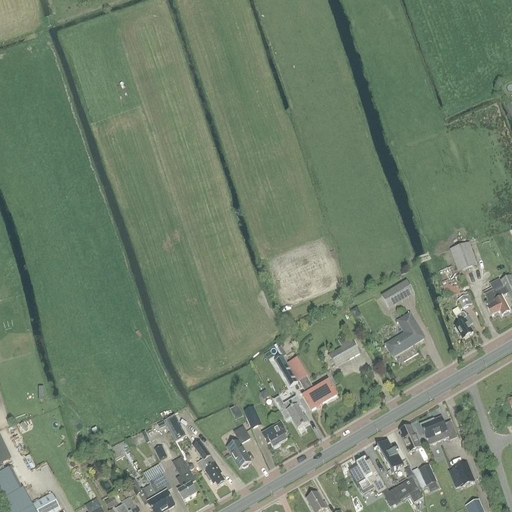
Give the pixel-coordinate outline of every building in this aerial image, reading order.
[(450,251),(458,273),(477,266),(469,244),(450,251)] [(511,306),(511,278),(511,276),(500,282),(504,289),(494,294),(492,289),(483,294),(488,302),(485,304),(492,317),(500,313),(501,317),(510,312),(502,298),(506,295),(511,306)] [(381,297),(387,308),(399,301),(393,290),(381,297)] [(472,306),(468,297),(458,301),(462,310),(472,306)] [(384,348),(387,346),(395,361),(396,360),(394,357),(423,340),(408,314),(409,317),(396,324),(397,325),(399,323),(406,334),(384,347),(384,348)] [(463,340),(473,334),(468,327),(473,325),(468,317),(467,318),(466,316),(464,315),(461,315),(456,318),(459,324),(454,327),(459,335),(460,335),(463,340)] [(336,369),(360,355),(353,342),(328,356),(336,369)] [(287,366),(279,371),(290,388),(298,383),(282,358),(287,366)] [(292,362),(288,365),(306,396),(303,398),(307,405),(309,410),(311,412),(336,396),(329,383),(314,391),(306,378),(307,378),(296,360),(292,362)] [(272,401),(285,424),(286,424),(285,423),(291,419),(298,433),(299,433),(298,431),(309,425),(305,417),(303,418),(301,415),(304,413),(305,414),(295,397),(295,398),(283,405),(279,398),(273,402),(272,401)] [(235,422),(243,418),(237,407),(230,411),(235,422)] [(252,410),(244,413),(251,430),(259,426),(252,410)] [(175,418),(164,423),(167,430),(178,425),(175,418)] [(457,439),(450,423),(444,426),(441,419),(430,424),(430,422),(420,426),(423,434),(423,435),(425,435),(430,447),(448,439),(450,442),(457,439)] [(280,424),(261,435),(267,445),(270,444),(271,445),(274,451),(280,447),(279,447),(287,443),(284,436),(286,435),(280,424)] [(251,463),(241,446),(250,440),(243,428),(234,433),(239,442),(227,449),(239,470),(241,469),(244,470),(248,467),(248,465),(251,463)] [(420,448),(416,438),(415,438),(410,428),(400,433),(404,443),(403,444),(408,454),(420,448)] [(121,452),(135,444),(131,438),(117,446),(121,452)] [(199,442),(192,447),(204,462),(208,468),(204,471),(207,476),(206,477),(209,482),(211,481),(213,485),(215,484),(217,487),(225,482),(220,475),(222,474),(215,464),(210,457),(211,457),(199,442)] [(395,450),(393,451),(388,442),(377,448),(391,473),(404,466),(395,450)] [(167,458),(162,447),(154,451),(159,462),(167,458)] [(184,502),(196,495),(191,485),(195,483),(182,459),(173,465),(180,478),(176,480),(182,489),(178,492),(184,502)] [(80,467),(83,473),(95,466),(92,460),(80,467)] [(357,468),(349,473),(361,494),(362,494),(357,485),(368,479),(378,496),(387,491),(369,461),(364,464),(363,461),(356,465),(357,468)] [(453,469),(461,488),(474,483),(466,463),(453,469)] [(426,488),(437,483),(429,466),(419,471),(423,483),(426,488)] [(157,467),(153,469),(158,478),(163,475),(157,467)] [(408,478),(413,475),(409,469),(404,471),(408,478)] [(150,486),(150,487),(164,511),(166,511),(175,507),(167,494),(172,491),(163,475),(158,478),(155,480),(154,479),(148,483),(150,486)] [(410,497),(414,504),(422,499),(411,480),(389,493),(396,505),(410,497)] [(138,496),(142,494),(141,492),(135,482),(129,486),(136,497),(138,496)] [(141,492),(142,494),(138,496),(143,503),(145,502),(151,511),(164,511),(150,487),(141,492)] [(23,489),(3,501),(9,511),(24,511),(33,507),(32,505),(23,489)] [(59,511),(61,511),(51,494),(32,505),(33,507),(24,511),(59,511)] [(323,504),(317,494),(306,500),(313,511),(322,511),(328,509),(324,503),(323,504)] [(109,510),(117,506),(113,498),(105,503),(109,510)] [(137,511),(136,510),(130,500),(123,504),(124,506),(116,511),(137,511)]
